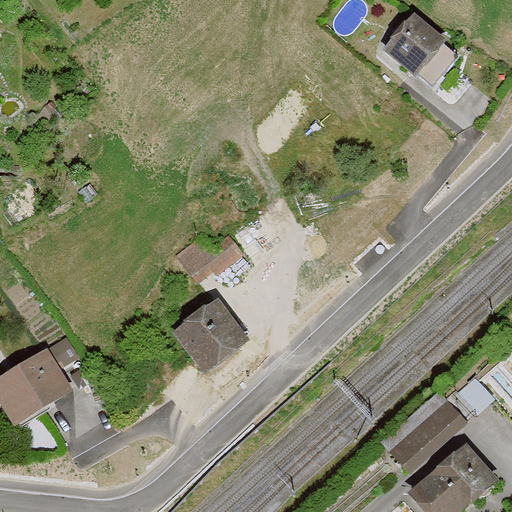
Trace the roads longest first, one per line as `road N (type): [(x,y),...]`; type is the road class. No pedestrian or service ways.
road 1 (residential): [(0,502),(117,511),(158,493),(511,161)]
road 2 (unknown): [(379,511),(482,430)]
